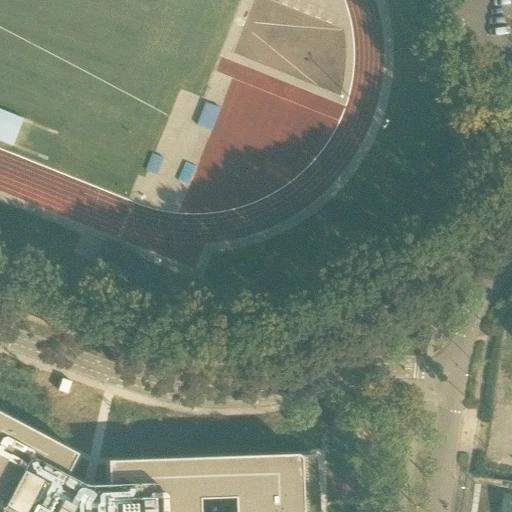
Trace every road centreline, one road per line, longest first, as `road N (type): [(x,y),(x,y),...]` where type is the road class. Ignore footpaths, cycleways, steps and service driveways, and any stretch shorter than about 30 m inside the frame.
road 1 (unclassified): [(457,367),(372,370),(248,398),(168,391),(0,336)]
road 2 (unclassified): [(438,511),(457,367)]
road 3 (unclassified): [(511,261),(489,280),(457,367)]
